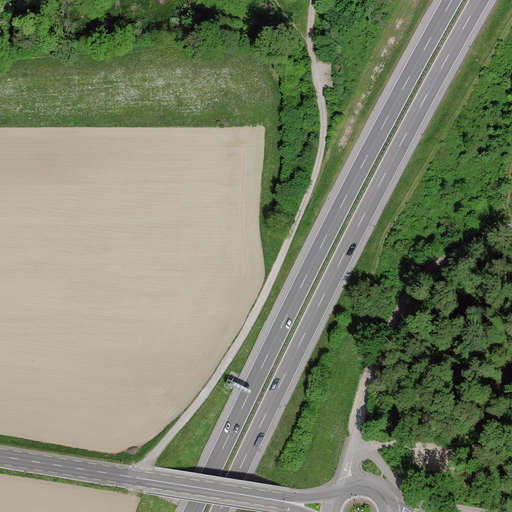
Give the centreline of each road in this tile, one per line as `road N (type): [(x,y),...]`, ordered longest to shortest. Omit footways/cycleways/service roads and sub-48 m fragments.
road 1 (motorway): [(452,0),(341,204),(192,511)]
road 2 (motorway): [(219,511),(363,215),(479,0)]
road 3 (track): [(136,477),(239,341),(305,200),(323,124),(309,30)]
road 4 (track): [(354,450),(383,342),(415,283),(511,225)]
road 5 (secondary): [(148,479),(330,509)]
road 6 (secondary): [(148,479),(0,456)]
road 7 (track): [(371,450),(469,450),(491,442)]
